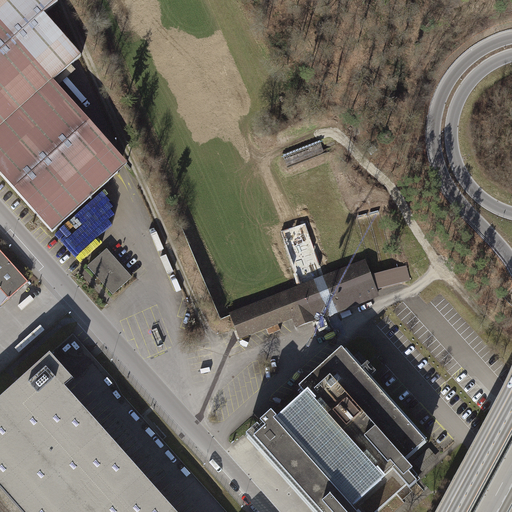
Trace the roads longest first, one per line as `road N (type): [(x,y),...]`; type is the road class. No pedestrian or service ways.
road 1 (unclassified): [(0,213),(267,511)]
road 2 (motorway): [(511,37),(460,67),(433,130),(443,177),(511,260)]
road 3 (primary): [(511,213),(469,184),(451,138),(466,87),(511,55)]
